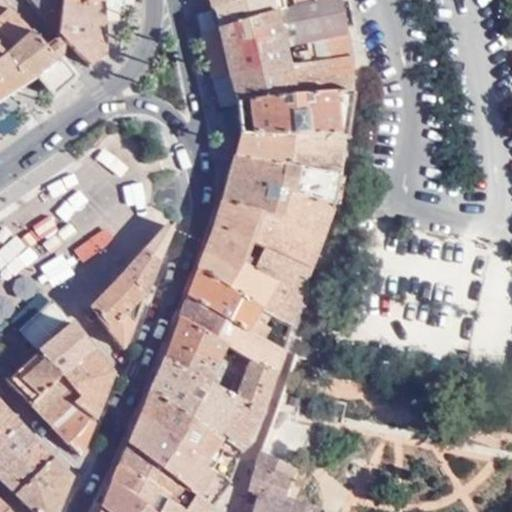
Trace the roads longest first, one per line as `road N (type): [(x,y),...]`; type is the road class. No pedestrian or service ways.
road 1 (secondary): [(78,511),(193,243),(202,209),(197,137)]
road 2 (unknown): [(350,316),(418,338),(445,337),(457,315),(472,220)]
road 3 (secondary): [(197,137),(166,0)]
road 4 (residential): [(103,102),(10,0)]
road 5 (secondary): [(103,102),(0,170)]
road 6 (secondary): [(161,0),(148,50),(103,102)]
